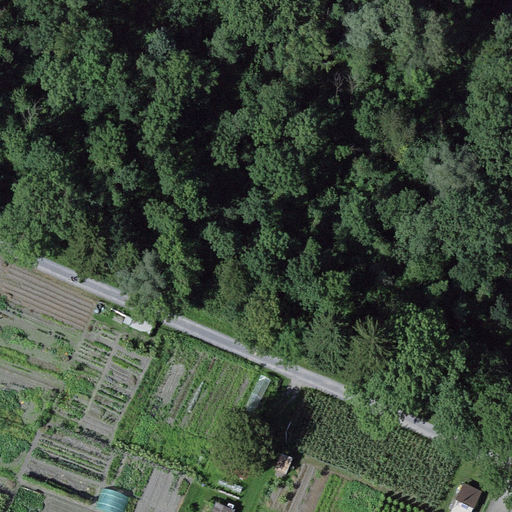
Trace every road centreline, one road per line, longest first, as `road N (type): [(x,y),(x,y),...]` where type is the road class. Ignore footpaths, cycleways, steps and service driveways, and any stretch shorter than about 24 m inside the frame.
road 1 (track): [(511,470),(0,242)]
road 2 (track): [(247,511),(299,377)]
